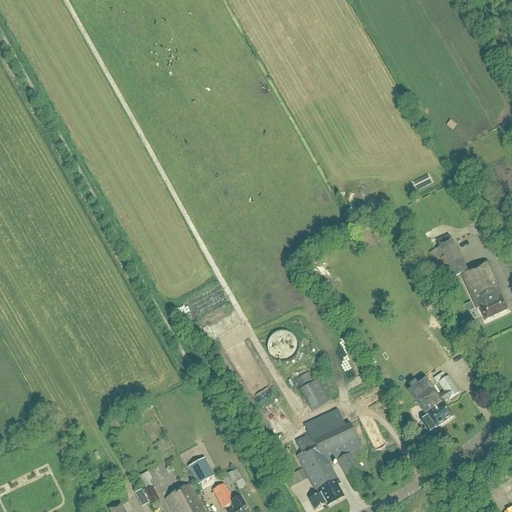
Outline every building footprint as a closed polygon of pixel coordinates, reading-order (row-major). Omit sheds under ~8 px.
[(499,230),(509,225),(503,215),(493,220),(499,230)] [(484,264),(480,266),(467,272),(448,235),(436,242),(440,249),(429,255),(444,284),(455,278),(459,277),(476,308),(476,307),(478,310),(479,309),(485,322),(507,312),(484,264)] [(401,321),(407,318),(403,310),(397,314),(401,321)] [(427,336),(432,334),(427,321),(421,323),(427,336)] [(356,330),(371,358),(381,353),(366,325),(356,330)] [(442,404),(437,397),(424,377),(440,367),(418,335),(414,329),(392,344),(395,349),(401,359),(404,357),(408,364),(406,366),(416,382),(405,389),(424,417),(420,420),(421,422),(420,422),(429,434),(431,435),(436,432),(435,430),(453,418),(443,403),(442,404)] [(295,339),(294,337),(292,335),(289,334),(287,333),(284,332),(282,332),(279,333),(277,333),(274,335),(272,336),(270,338),(269,340),(268,343),(267,345),(267,348),(267,350),(268,353),(269,355),(270,358),(272,360),(274,361),(277,362),(279,363),(282,363),(285,363),(287,363),(290,362),(292,360),(294,358),(296,356),(297,354),(298,351),(298,349),(298,346),(298,344),(297,341),(295,339)] [(377,371),(384,384),(394,379),(387,366),(377,371)] [(299,391),(311,413),(330,403),(318,382),(313,384),(307,374),(295,381),(300,391),(299,391)] [(443,393),(448,400),(449,401),(459,394),(449,377),(437,384),(443,393)] [(340,485),(329,464),(361,448),(349,423),(344,426),(337,411),(304,426),(309,436),(296,443),(302,455),(296,457),(315,493),(318,491),(320,495),(309,501),(314,511),(326,506),(327,508),(343,499),(337,486),(340,485)] [(366,485),(350,455),(336,462),(353,491),(366,485)] [(209,474),(214,481),(220,477),(216,470),(209,474)] [(197,479),(199,486),(209,483),(206,475),(197,479)] [(500,492),(511,486),(507,479),(496,486),(500,492)] [(246,511),(246,510),(247,510),(241,498),(233,502),(224,486),(213,492),(222,510),(231,505),(234,511),(231,511),(246,511)] [(203,511),(189,487),(165,500),(172,511),(203,511)] [(153,489),(146,493),(152,505),(159,502),(153,489)] [(135,495),(142,508),(149,505),(142,491),(135,495)]
